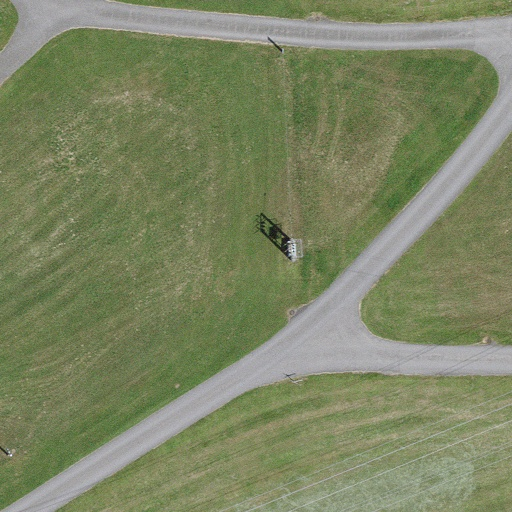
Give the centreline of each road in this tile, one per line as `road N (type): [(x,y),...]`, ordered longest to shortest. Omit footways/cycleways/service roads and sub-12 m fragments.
road 1 (track): [(46,0),(81,14),(305,38),(511,37)]
road 2 (unclassified): [(30,511),(304,340)]
road 3 (unclassified): [(304,340),(511,107)]
road 4 (unclassified): [(304,340),(398,361),(511,360)]
